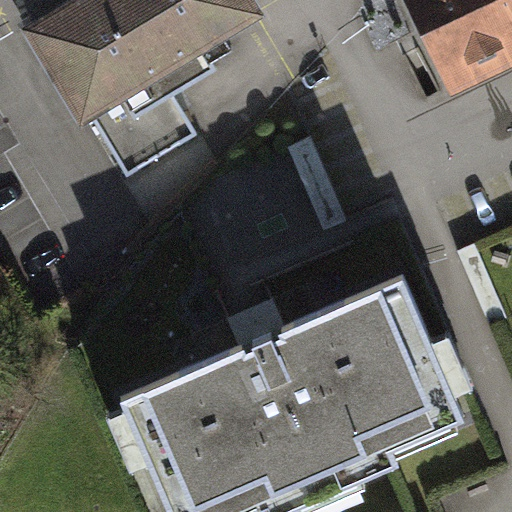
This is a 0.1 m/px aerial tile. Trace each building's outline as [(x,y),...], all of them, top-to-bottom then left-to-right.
[(76,0),(33,26),(83,110),(86,108),(126,175),(196,133),(172,93),(216,67),(200,41),(253,9),(248,0),(76,0)] [(411,0),(444,65),(445,65),(451,75),(511,47),(511,6),(509,0),(411,0)] [(311,135),(288,145),(324,229),(347,219),(311,135)] [(507,316),(474,242),(457,249),(489,324),(507,316)] [(431,338),(403,273),(285,324),(282,325),(284,330),(273,335),(271,330),(253,338),(255,343),(244,347),(242,342),(239,344),(121,394),(126,406),(149,460),(171,511),(200,511),(248,492),(256,511),(270,511),(266,500),(381,451),(386,464),(399,458),(397,455),(387,431),(446,406),(452,420),(456,418),(464,414),(455,394),(431,338)] [(226,316),(239,344),(242,342),(244,347),(255,343),(253,338),(271,330),(273,335),(284,330),(282,325),(285,324),(273,296),(226,316)] [(451,331),(431,338),(455,394),(474,384),(451,331)] [(149,460),(126,406),(108,414),(130,468),(149,460)] [(387,431),(397,455),(459,428),(456,418),(452,420),(446,406),(387,431)] [(266,500),(270,511),(274,511),(297,503),(300,511),(305,511),(367,485),(362,475),(386,464),(381,451),(266,500)] [(256,511),(248,492),(200,511),(256,511)]
